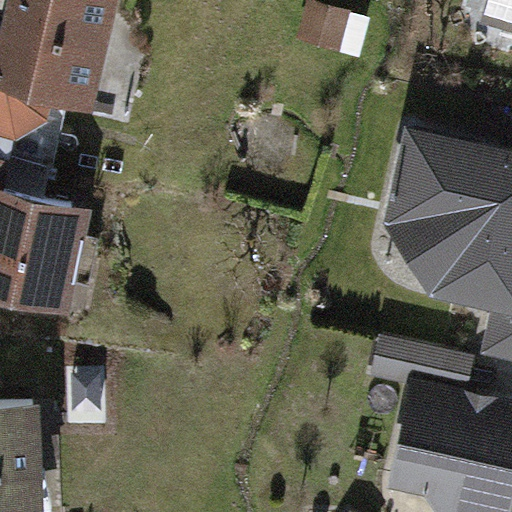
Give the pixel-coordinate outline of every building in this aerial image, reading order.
[(110,0),(18,0),(0,80),(0,147),(34,156),(47,104),(84,112),(110,0)] [(511,0),(476,0),(472,18),(511,29),(511,0)] [(511,149),(507,148),(417,127),(394,215),(432,223),(446,245),(436,279),(503,295),(511,297),(511,149)] [(85,212),(0,186),(0,294),(56,311),(85,212)] [(491,342),(511,347),(511,297),(503,295),(491,342)] [(467,344),(381,326),(373,365),(458,383),(467,344)] [(511,478),(511,405),(424,385),(403,477),(506,502),(511,478)] [(0,395),(0,509),(39,509),(36,394),(0,395)]
